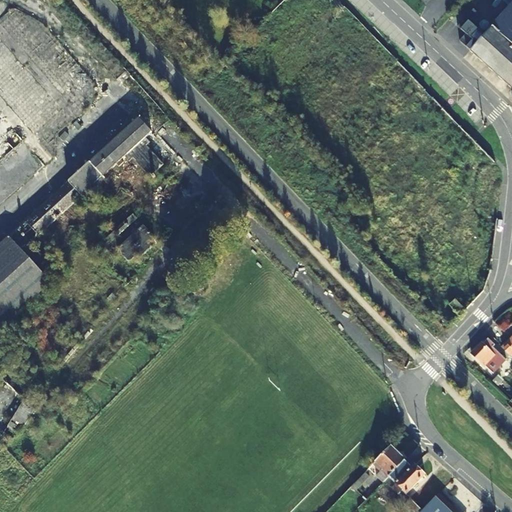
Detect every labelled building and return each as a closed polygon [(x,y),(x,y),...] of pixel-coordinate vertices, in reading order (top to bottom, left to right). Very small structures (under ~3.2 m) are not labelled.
[(511,0),(491,23),(511,42),(511,0)] [(511,42),(491,23),(466,50),(511,94),(511,42)] [(0,157),(20,139),(0,116),(0,157)] [(150,175),(163,164),(146,145),(149,143),(145,137),(152,131),(139,118),(10,235),(22,248),(81,196),(83,195),(85,197),(87,195),(105,179),(102,176),(116,164),(119,167),(127,159),(128,161),(133,157),(150,175)] [(503,183),(485,181),(483,197),(501,199),(503,183)] [(83,195),(81,196),(94,210),(97,207),(87,195),(85,197),(83,195)] [(123,222),(127,226),(138,216),(134,212),(123,222)] [(123,222),(112,233),(115,237),(127,226),(123,222)] [(134,234),(147,249),(152,244),(150,241),(155,236),(145,224),(134,234)] [(134,234),(122,244),(133,256),(138,252),(141,255),(147,249),(134,234)] [(13,257),(22,248),(10,235),(0,243),(0,261),(4,265),(13,257)] [(4,265),(15,278),(24,270),(13,257),(4,265)] [(0,319),(1,318),(0,316),(0,305),(22,285),(15,278),(4,265),(0,261),(0,319)] [(4,321),(5,322),(32,297),(22,285),(0,305),(0,316),(1,318),(4,321)] [(465,311),(455,301),(450,306),(460,317),(465,311)] [(511,352),(511,335),(501,346),(510,355),(511,352)] [(484,365),(494,355),(489,350),(493,346),(486,340),(482,343),(481,342),(471,352),(484,365)] [(489,350),(494,355),(498,351),(493,346),(489,350)] [(21,363),(11,371),(16,376),(26,368),(21,363)] [(16,376),(21,383),(32,374),(26,368),(16,376)] [(32,374),(21,383),(26,388),(36,379),(32,374)] [(40,383),(36,379),(26,388),(30,392),(40,383)] [(23,402),(19,409),(31,416),(35,410),(23,402)] [(27,423),(31,416),(19,409),(16,415),(27,423)] [(23,428),(27,423),(16,415),(12,421),(23,428)] [(23,428),(12,421),(8,427),(19,435),(23,428)] [(19,435),(8,427),(2,436),(11,442),(19,435)] [(383,482),(388,478),(405,460),(391,446),(373,465),(380,473),(377,477),(383,483),(383,482)] [(392,491),(398,496),(402,491),(406,495),(425,475),(415,466),(413,468),(405,460),(388,478),(397,486),(392,491)] [(361,477),(352,486),(356,490),(365,481),(361,477)] [(422,510),(419,511),(451,511),(448,509),(451,507),(437,494),(422,510)] [(410,498),(405,503),(414,511),(419,511),(422,510),(410,498)]
